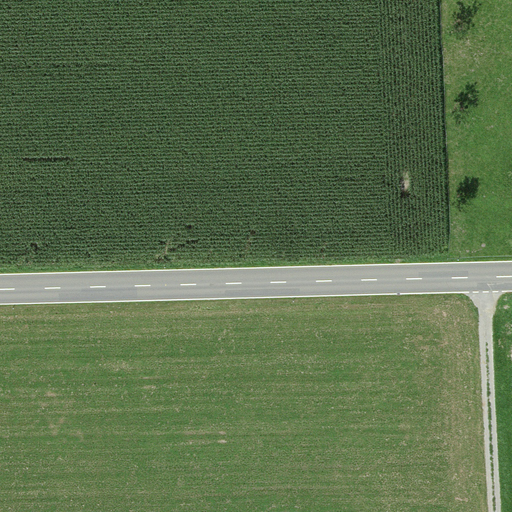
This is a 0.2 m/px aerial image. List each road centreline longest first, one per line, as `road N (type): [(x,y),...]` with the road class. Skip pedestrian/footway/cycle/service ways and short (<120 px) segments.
road 1 (tertiary): [(511,276),(0,289)]
road 2 (track): [(495,511),(485,277)]
